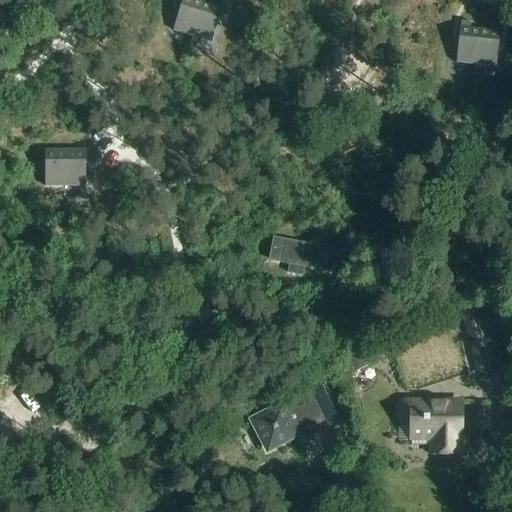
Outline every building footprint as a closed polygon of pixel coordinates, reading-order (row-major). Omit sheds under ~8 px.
[(192,36),(202,3),(194,1),(194,0),(184,0),(175,31),(192,36)] [(202,3),(192,36),(213,42),(224,4),(214,1),(212,6),(202,3)] [(478,65),(482,31),(470,29),(471,24),(462,23),(457,63),(478,65)] [(482,31),(478,65),(497,67),(501,27),(490,26),(490,32),(482,31)] [(47,187),(65,187),(65,152),(47,152),(47,187)] [(65,152),(65,187),(86,187),(86,152),(65,152)] [(308,246),(313,270),(320,266),(324,273),(337,266),(333,258),(350,249),(339,229),(309,246),(308,246)] [(307,269),(313,270),(308,246),(272,239),(268,261),(282,264),(290,265),(288,274),(306,278),(307,269)] [(460,309),(480,377),(498,372),(478,304),(460,309)] [(306,392),(251,421),(269,457),(305,438),(301,431),(321,421),(306,392)] [(409,426),(409,427),(409,439),(411,439),(411,447),(432,447),(432,456),(466,456),(466,407),(409,406),(407,407),(404,408),(403,409),(401,411),(400,413),(399,415),(399,417),(400,420),(401,422),(402,423),(404,425),(407,426),(409,426)]
